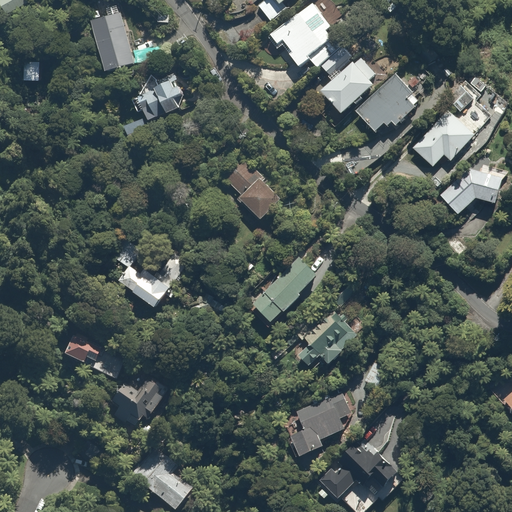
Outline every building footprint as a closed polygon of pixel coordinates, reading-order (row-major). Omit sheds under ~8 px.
[(33,0),(9,0),(4,3),(13,20),(37,6),(33,0)] [(264,0),(258,5),(272,22),(287,10),(284,6),(292,0),(264,0)] [(321,70),(324,67),(331,75),(329,76),(333,82),(344,74),(339,67),(351,57),(345,50),(339,55),(335,50),(332,52),(327,46),(335,39),(330,32),(335,28),(315,3),(272,37),(281,48),(287,43),(296,55),(294,57),(304,70),(314,62),(321,70)] [(111,18),(96,24),(114,77),(143,67),(125,15),(122,17),(119,7),(108,10),(111,18)] [(173,15),(158,15),(158,25),(172,25),(173,15)] [(378,76),(363,59),(325,93),(347,118),(380,88),(373,80),(378,76)] [(251,62),(236,71),(255,94),(263,87),(274,100),(307,74),(300,66),(286,77),(278,68),(251,62)] [(145,99),(141,101),(153,125),(182,111),(179,104),(188,100),(183,88),(180,90),(177,83),(181,81),(176,72),(163,78),(165,82),(155,86),(151,86),(145,99)] [(416,92),(398,74),(360,113),(380,133),(388,125),(394,131),(405,120),(408,123),(419,111),(417,108),(423,102),(415,94),(416,92)] [(460,121),(449,111),(415,148),(437,168),(447,156),(454,163),(472,143),(454,127),(460,121)] [(144,122),(130,129),(134,139),(149,132),(144,122)] [(240,159),(224,176),(246,198),(243,200),(267,223),(286,203),(269,187),(274,182),(259,166),(253,172),(240,159)] [(470,170),(443,196),(462,217),(480,200),(501,207),(507,179),(505,179),(506,173),(485,169),(484,173),(470,170)] [(353,220),(341,212),(329,230),(340,239),(353,220)] [(151,279),(140,296),(165,311),(176,292),(172,289),(183,270),(182,256),(169,255),(171,264),(165,272),(171,275),(168,279),(159,273),(153,281),(151,279)] [(323,277),(303,259),(281,280),(274,272),(259,286),(266,293),(255,304),(275,326),(288,314),(290,316),(323,277)] [(128,284),(134,291),(147,281),(143,277),(142,279),(134,269),(126,276),(130,282),(128,284)] [(355,339),(332,316),(308,340),(313,345),(301,357),(310,365),(317,359),(321,363),(325,359),(332,366),(345,352),(343,350),(355,339)] [(103,352),(77,343),(70,364),(88,371),(90,366),(96,368),(93,374),(116,383),(121,371),(104,365),(106,359),(101,357),(103,352)] [(393,371),(376,362),(366,382),(382,390),(393,371)] [(141,395),(126,387),(116,406),(123,410),(118,418),(132,425),(134,422),(143,427),(145,421),(151,424),(164,400),(161,398),(164,393),(147,383),(141,395)] [(317,406),(300,413),(308,433),(295,438),(303,459),(330,448),(327,441),(350,432),(337,398),(333,400),(331,396),(315,402),(317,406)] [(373,458),(356,446),(319,484),(347,511),(353,511),(379,487),(384,492),(400,475),(376,454),(373,458)] [(151,455),(130,477),(149,495),(151,493),(171,511),(181,511),(196,497),(177,479),(180,476),(170,467),(167,470),(151,455)]
